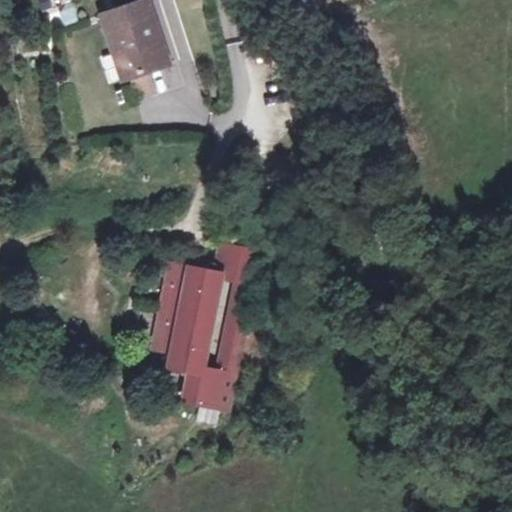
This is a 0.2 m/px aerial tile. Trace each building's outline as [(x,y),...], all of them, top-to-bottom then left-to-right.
[(175,68),(155,4),(109,18),(120,51),(129,48),(139,80),(167,70),(175,68)] [(136,81),(139,80),(129,48),(120,51),(129,83),(136,81)] [(167,70),(139,80),(136,81),(142,100),(175,88),(167,70)] [(226,250),(220,278),(224,279),(243,283),(223,377),(241,381),(265,258),(226,250)] [(192,375),(185,405),(234,415),(241,381),(223,377),(205,373),(224,279),(220,278),(192,273),(175,269),(157,354),(174,358),(171,371),(192,375)]
